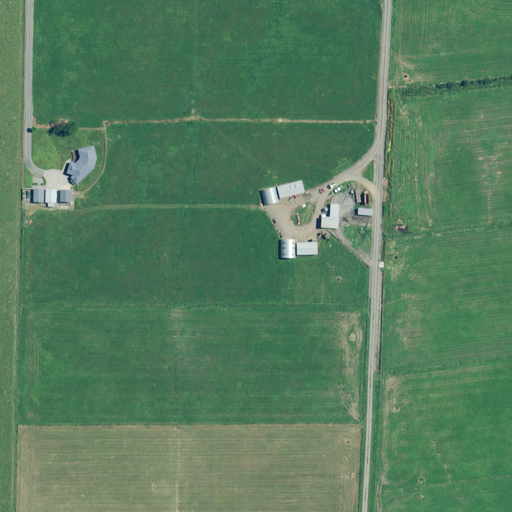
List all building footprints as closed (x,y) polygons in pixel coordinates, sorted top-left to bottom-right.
[(73,185),(75,184),(76,185),(93,169),(96,158),(93,147),(79,150),(80,159),(75,164),(70,162),(66,173),(73,175),(69,178),(71,180),(70,181),(73,185)] [(304,193),(301,181),(277,187),(280,198),(304,193)] [(278,202),(275,188),(262,191),(265,205),(278,202)] [(56,190),(46,189),(45,203),(48,203),(48,207),(55,207),(55,202),(56,190)] [(43,190),(33,190),(33,202),(43,203),(43,190)] [(70,191),(59,190),(58,202),(70,203),(70,191)] [(338,205),(330,204),(330,208),(325,208),(324,212),(330,212),(330,215),(325,215),(321,215),(320,228),(337,228),(338,205)] [(285,265),(298,265),(298,258),(294,258),(294,240),(281,240),(281,258),(285,258),(285,265)] [(317,255),(316,243),(296,243),(297,255),(317,255)]
